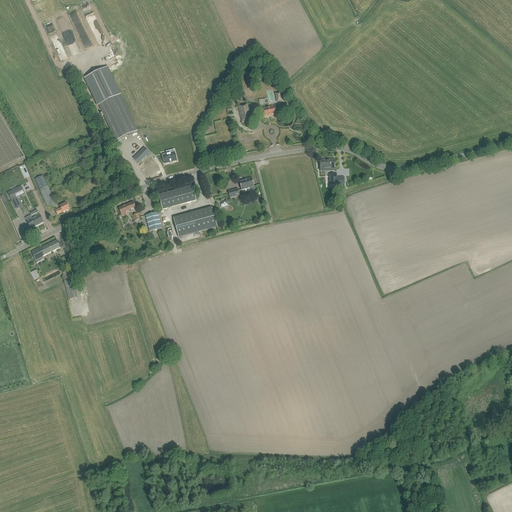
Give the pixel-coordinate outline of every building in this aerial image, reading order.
[(73,14),(85,46),(90,44),(89,42),(93,40),(84,17),(83,18),(80,11),(73,14)] [(99,106),(98,105),(120,95),(121,95),(108,67),(84,79),(97,106),(99,106)] [(281,92),(274,93),(277,103),(279,102),(279,103),(283,102),(281,92)] [(116,141),(138,131),(121,95),(120,95),(98,105),(99,106),(116,141)] [(238,106),(242,123),(251,121),(247,105),(238,106)] [(275,107),(275,106),(261,109),(262,118),(271,116),(271,115),(277,114),(276,111),(277,110),(276,108),(275,107)] [(150,153),(144,147),(133,158),(139,164),(150,153)] [(175,152),(162,156),(165,164),(177,161),(175,152)] [(150,170),(161,163),(154,153),(143,160),(150,170)] [(334,165),(335,165),(335,160),(320,161),(321,172),(324,172),(324,169),(328,169),(328,171),(335,171),(334,165)] [(48,207),(55,204),(43,176),(35,179),(48,207)] [(244,181),(239,182),(242,191),(255,187),(252,178),(244,180),(244,181)] [(192,186),(159,196),(163,210),(196,201),(192,186)] [(21,187),(8,194),(12,201),(17,198),(25,194),(21,187)] [(230,198),(240,196),(238,189),(228,192),(230,198)] [(17,198),(12,201),(16,209),(21,207),(17,198)] [(119,209),(122,217),(127,215),(126,213),(136,208),(134,202),(119,209)] [(62,212),(63,213),(70,209),(67,203),(59,206),(61,208),(55,211),(57,215),(62,212)] [(173,218),(179,238),(217,227),(212,208),(173,218)] [(39,212),(32,216),(37,226),(44,223),(39,212)] [(150,231),(161,228),(157,213),(146,216),(150,231)] [(31,229),(37,226),(32,216),(31,216),(25,219),(31,229)] [(41,247),(31,252),(33,256),(37,264),(44,260),(43,257),(61,248),(59,245),(57,241),(42,248),(41,247)] [(62,272),(69,300),(77,298),(71,270),(62,272)] [(36,271),(31,273),(35,281),(40,279),(36,271)]
